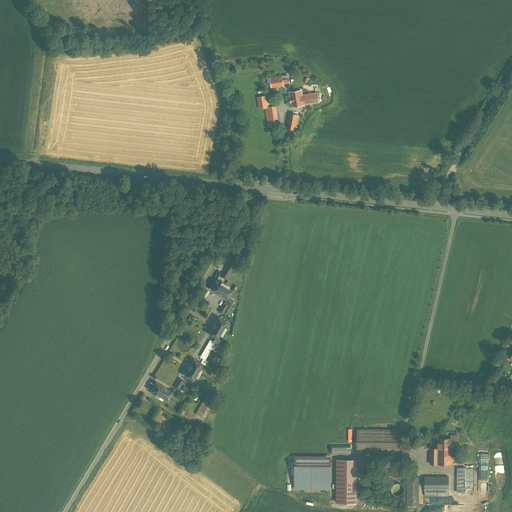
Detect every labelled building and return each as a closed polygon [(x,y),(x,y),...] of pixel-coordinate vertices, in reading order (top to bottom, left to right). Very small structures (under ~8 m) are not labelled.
[(282,75),(271,77),(272,86),(277,86),(277,85),(283,84),(283,83),(288,82),(289,82),(288,78),(288,75),(282,76),(282,75)] [(301,77),(288,78),(289,82),(288,82),(292,106),(304,104),(319,102),(317,93),(302,95),(300,84),(302,84),(301,77)] [(270,103),(267,104),(266,95),(258,97),(260,108),(265,107),(268,127),(278,125),(275,106),(270,106),(270,103)] [(299,115),(289,112),(286,128),(296,130),(299,115)] [(227,267),(221,277),(226,279),(231,270),(232,270),(241,254),(236,250),(226,267),(227,267)] [(233,290),(216,280),(211,289),(228,299),(233,290)] [(228,305),(224,302),(219,312),(223,314),(228,305)] [(219,317),(209,333),(217,339),(227,322),(219,317)] [(214,341),(203,359),(207,361),(217,343),(214,341)] [(203,364),(194,358),(184,375),(193,380),(203,364)] [(180,378),(174,387),(178,389),(184,380),(180,378)] [(173,392),(156,382),(151,390),(168,400),(173,392)] [(400,429),(359,429),(359,453),(400,453),(400,429)] [(451,438),(438,438),(438,447),(451,448),(451,446),(456,446),(456,438),(451,438)] [(438,447),(431,447),(430,464),(453,464),(453,449),(451,449),(451,448),(438,447)] [(330,456),(296,456),(295,489),(329,489),(330,456)] [(350,460),(337,460),(336,502),(349,502),(350,460)] [(465,467),(457,467),(457,488),(465,488),(465,467)] [(419,477),(407,477),(407,505),(419,505),(419,477)] [(449,477),(425,477),(425,492),(449,492),(449,477)] [(398,483),(397,483),(396,483),(395,483),(394,484),(393,484),(392,485),(392,486),(391,487),(391,488),(391,489),(391,490),(391,491),(392,492),(392,493),(393,494),(394,494),(395,495),(396,495),(397,496),(399,495),(400,495),(401,494),(402,493),(403,492),(403,491),(403,490),(403,489),(403,488),(402,487),(402,486),(401,485),(400,484),(399,483),(398,483)]
